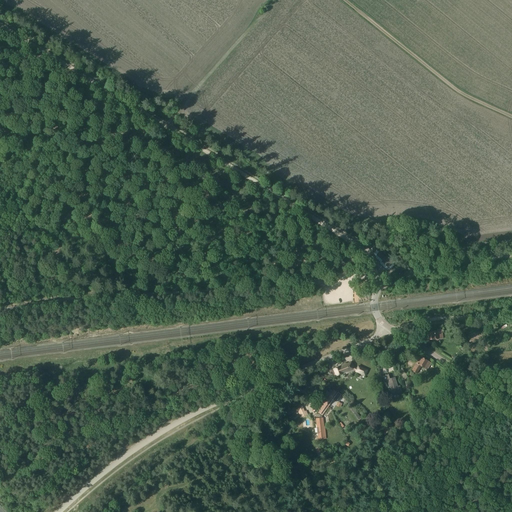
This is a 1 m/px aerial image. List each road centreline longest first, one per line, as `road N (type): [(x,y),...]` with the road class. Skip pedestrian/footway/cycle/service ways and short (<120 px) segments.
road 1 (unclassified): [(0,23),(370,253)]
road 2 (unclassified): [(61,511),(170,427),(391,329)]
road 3 (unclassified): [(375,270),(0,311)]
road 4 (track): [(0,265),(28,270),(49,260),(164,125)]
road 5 (track): [(511,115),(456,91),(347,0)]
road 6 (track): [(261,389),(154,464),(105,511)]
road 7 (tertiary): [(511,401),(391,329)]
road 8 (tertiary): [(377,287),(511,254)]
road 9 (track): [(485,416),(423,459),(418,475),(442,511)]
road 10 (track): [(391,329),(511,310)]
